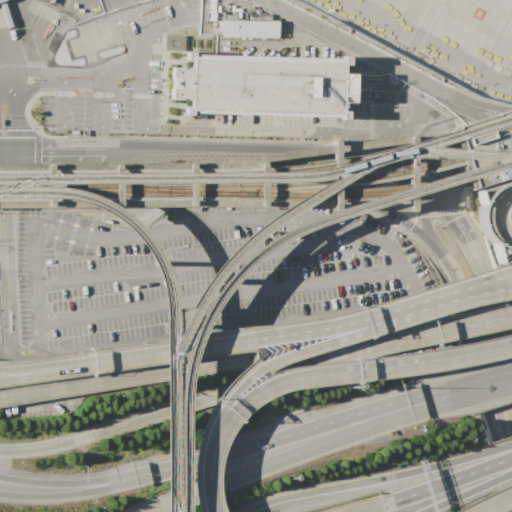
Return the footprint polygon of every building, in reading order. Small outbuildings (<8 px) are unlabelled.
[(220,19),(277,20),(276,37),(220,36),(220,19)] [(163,34),(182,34),(182,50),(163,50),(163,34)] [(191,56),(191,51),(185,51),(184,59),(189,59),(189,66),(169,66),(168,98),(189,98),(189,106),(183,106),(183,113),(189,113),(189,108),(339,111),(339,118),(345,118),(346,110),(340,110),(340,101),(352,101),(353,73),(341,72),(342,64),(347,64),(347,55),(340,55),(340,60),(214,57),(191,56)] [(511,178),(474,190),(468,171),(463,153),(457,135),(454,126),(511,107),(511,178)] [(511,178),(474,190),(477,202),(475,209),(475,216),(476,225),(479,231),(484,237),(489,242),(495,262),(511,257),(511,178)]
